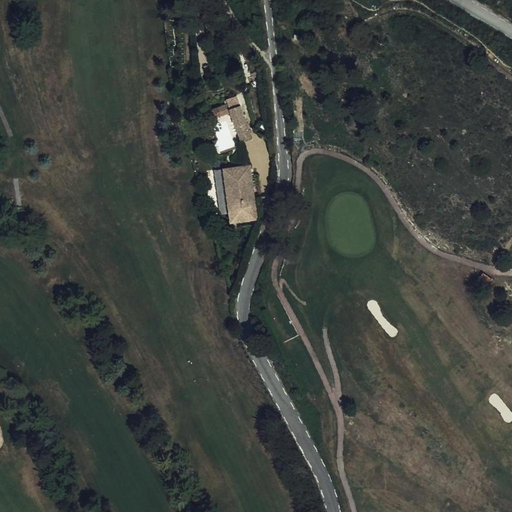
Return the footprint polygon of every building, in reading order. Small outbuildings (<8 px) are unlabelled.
[(218,106),(220,114),(230,111),(229,108),(227,103),(218,106)] [(229,108),(230,111),(238,141),(249,137),(239,104),(229,108)] [(214,116),(220,114),(218,106),(211,107),(214,116)] [(233,208),(235,221),(254,217),(249,176),(243,176),(242,166),(223,169),(224,180),(222,181),(226,209),(233,208)] [(217,215),(226,214),(226,209),(222,181),(224,180),(223,169),(212,171),(217,215)] [(233,208),(226,209),(226,214),(227,222),(235,221),(233,208)]
